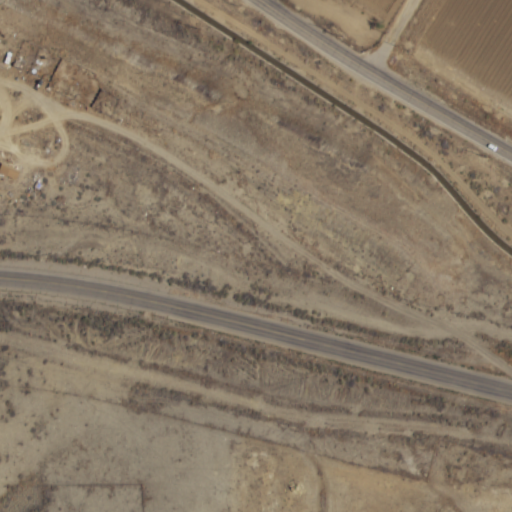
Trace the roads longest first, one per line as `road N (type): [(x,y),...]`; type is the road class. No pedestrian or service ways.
road 1 (primary): [(0,287),(97,300),(511,399)]
road 2 (secondary): [(511,154),(369,72),(271,0)]
